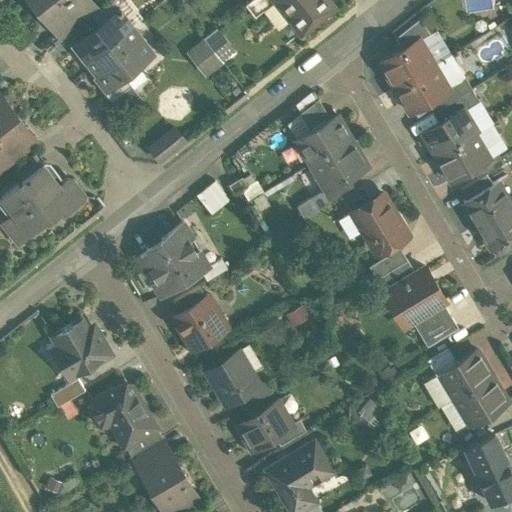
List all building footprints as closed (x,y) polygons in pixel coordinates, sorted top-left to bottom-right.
[(31,0),(34,3),(37,3),(41,7),(41,11),(44,15),(48,16),(55,25),(53,27),(62,38),(83,21),(75,11),(88,2),(86,0),(85,1),(83,0),(31,0)] [(111,0),(109,0),(91,14),(99,24),(117,9),(118,10),(119,9),(111,0)] [(249,0),(245,3),(254,15),(273,0),(249,0)] [(277,0),(291,16),(293,14),(303,27),(319,15),(322,16),(327,12),(327,8),(332,4),(328,0),(277,0)] [(99,24),(75,43),(87,59),(130,25),(118,10),(117,9),(99,24)] [(419,15),(394,35),(401,46),(417,36),(418,37),(429,31),(419,15)] [(130,25),(87,59),(98,72),(96,74),(105,85),(106,86),(122,73),(150,51),(130,25)] [(401,46),(379,59),(395,85),(433,62),(418,37),(417,36),(401,46)] [(204,37),(189,49),(205,69),(220,57),(204,37)] [(433,62),(395,85),(409,109),(430,96),(447,86),(446,83),(433,62)] [(463,72),(446,83),(447,86),(430,96),(437,106),(471,86),(463,72)] [(122,73),(106,86),(105,85),(101,88),(110,100),(131,83),(122,73)] [(141,97),(131,83),(110,100),(121,113),(141,97)] [(471,86),(437,106),(443,117),(463,105),(464,106),(479,97),(471,86)] [(318,96),(299,111),(309,128),(330,116),(318,96)] [(0,101),(0,162),(32,137),(20,121),(17,123),(0,101)] [(443,117),(422,129),(436,153),(475,131),(477,129),(464,106),(463,105),(443,117)] [(309,128),(296,136),(310,160),(312,159),(351,136),(337,112),(330,116),(309,128)] [(177,120),(152,145),(166,159),(191,134),(177,120)] [(475,131),(436,153),(450,177),(471,164),(488,154),(488,153),(475,131)] [(351,136),(312,159),(327,185),(346,174),(366,162),(351,136)] [(496,148),(488,153),(488,154),(471,164),(477,175),(486,170),(503,160),(496,148)] [(34,152),(14,168),(21,178),(42,162),(34,152)] [(51,173),(42,162),(21,178),(0,194),(12,210),(4,217),(20,237),(46,216),(47,217),(59,208),(62,211),(81,197),(81,191),(70,177),(65,177),(55,185),(51,179),(51,173)] [(477,175),(459,186),(465,197),(492,181),(486,170),(477,175)] [(346,174),(327,185),(320,188),(328,201),(353,186),(346,174)] [(241,176),(228,183),(233,191),(246,184),(241,176)] [(465,197),(463,198),(478,222),(511,201),(511,200),(498,177),(492,181),(465,197)] [(214,178),(195,193),(209,211),(228,197),(214,178)] [(320,188),(311,194),(318,207),(328,201),(320,188)] [(383,191),(371,199),(369,196),(350,208),(368,237),(371,235),(379,249),(397,238),(393,231),(404,225),(383,191)] [(511,201),(478,222),(492,246),(495,245),(511,234),(511,201)] [(181,219),(159,237),(144,246),(145,248),(138,254),(159,290),(199,267),(207,262),(181,219)] [(511,234),(495,245),(501,255),(511,248),(511,234)] [(400,243),(368,262),(376,275),(407,257),(400,243)] [(207,262),(199,267),(205,278),(225,266),(219,255),(207,262)] [(407,257),(376,275),(383,287),(415,269),(407,257)] [(415,269),(383,287),(392,302),(404,305),(411,317),(442,299),(444,297),(424,263),(415,269)] [(198,282),(171,298),(178,309),(204,293),(198,282)] [(178,309),(172,312),(192,345),(224,325),(204,293),(178,309)] [(442,299),(411,317),(427,342),(457,324),(442,299)] [(81,315),(51,333),(62,350),(61,353),(56,356),(68,376),(111,350),(97,328),(95,329),(88,328),(81,315)] [(448,345),(426,357),(436,373),(439,371),(438,368),(455,358),(448,345)] [(455,358),(438,368),(439,371),(454,395),(492,372),(476,346),(455,358)] [(238,347),(206,366),(226,400),(235,395),(258,381),(238,347)] [(492,372),(454,395),(469,420),(508,398),(492,372)] [(77,375),(50,391),(57,403),(84,387),(77,375)] [(258,381),(235,395),(241,406),(272,387),(266,377),(258,381)] [(125,382),(116,387),(111,385),(92,397),(89,405),(97,419),(105,422),(110,419),(125,442),(155,423),(131,384),(125,382)] [(277,398),(238,421),(252,445),(275,432),(291,423),(277,398)] [(291,423),(275,432),(281,443),(306,428),(300,417),(291,423)] [(155,423),(125,442),(131,452),(162,434),(155,423)] [(494,433),(466,446),(478,473),(507,459),(494,433)] [(162,434),(131,452),(139,466),(144,463),(143,461),(168,446),(162,434)] [(314,436),(264,465),(292,511),(293,511),(314,500),(305,485),(332,468),(314,436)] [(168,446),(143,461),(144,463),(160,491),(156,493),(165,509),(192,492),(185,480),(188,478),(168,446)] [(511,470),(507,459),(478,473),(491,500),(511,490),(511,470)] [(75,487),(74,465),(52,466),(52,487),(75,487)] [(314,500),(293,511),(323,511),(316,499),(314,500)]
